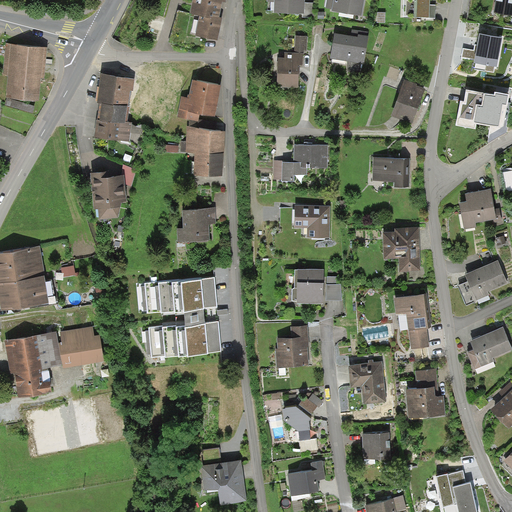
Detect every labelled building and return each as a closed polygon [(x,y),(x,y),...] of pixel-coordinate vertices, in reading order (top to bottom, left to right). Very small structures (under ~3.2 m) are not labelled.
[(193,0),(190,14),(190,15),(200,17),(196,37),(217,41),(222,20),(220,19),(223,3),(226,4),(226,0),(193,0)] [(267,0),(267,2),(274,2),(274,13),(304,14),(304,0),(267,0)] [(362,17),(364,0),(326,0),(326,8),(332,9),(332,12),(362,17)] [(430,0),(403,0),(403,17),(414,17),(414,18),(435,19),(436,5),(430,5),(430,3),(430,0)] [(511,16),(511,0),(496,0),(494,13),(511,16)] [(190,15),(190,14),(178,10),(169,43),(184,46),(186,36),(195,38),(196,37),(200,17),(190,15)] [(386,13),(378,13),(377,23),(385,23),(386,13)] [(503,37),(480,32),(474,59),(498,64),(503,37)] [(353,37),(334,34),(330,59),(364,64),(369,37),(358,35),(358,37),(353,37)] [(295,36),(295,53),(303,54),(304,54),(305,51),(307,51),(308,37),(295,36)] [(8,76),(6,99),(39,102),(41,79),(45,79),(48,48),(6,44),(3,75),(8,76)] [(295,53),(285,53),(284,59),(278,59),(277,85),(283,85),(282,87),(298,88),(299,71),(299,66),(303,66),(303,54),(295,53)] [(153,60),(131,106),(131,111),(147,119),(144,125),(160,131),(186,76),(153,60)] [(134,80),(101,75),(97,104),(100,105),(129,107),(134,80)] [(417,85),(404,80),(392,117),(413,124),(417,112),(425,89),(417,86),(417,85)] [(222,87),(192,81),(189,98),(181,97),(177,117),(199,122),(200,116),(216,119),(219,104),(222,87)] [(492,96),(466,91),(464,101),(464,104),(460,103),(457,123),(475,126),(476,121),(487,123),(492,96)] [(127,122),(129,107),(100,105),(97,121),(127,124),(127,122)] [(132,123),(127,122),(127,124),(97,121),(96,121),(94,138),(130,142),(132,123)] [(226,131),(188,128),(187,141),(181,141),(180,154),(195,155),(193,176),(222,178),(226,131)] [(179,146),(164,145),(164,153),(178,153),(179,146)] [(309,146),(294,145),(294,161),(283,161),(282,180),(282,182),(294,182),(295,175),(307,176),(308,168),(327,169),(328,146),(309,146)] [(404,158),(373,158),(373,181),(385,183),(395,183),(395,188),(409,188),(409,159),(404,158)] [(282,180),(283,161),(274,161),(274,180),(282,180)] [(123,165),(120,176),(124,176),(125,184),(132,186),(137,170),(123,165)] [(108,173),(90,174),(94,210),(98,210),(99,220),(118,218),(121,208),(121,203),(126,202),(125,184),(124,176),(120,176),(112,177),(109,177),(108,173)] [(473,187),(465,189),(467,196),(459,197),(465,226),(477,224),(476,219),(493,216),(494,221),(502,219),(500,206),(495,206),(491,184),(473,187)] [(315,206),(295,206),(294,208),(294,227),(294,228),(307,228),(307,238),(330,238),(330,206),(315,206)] [(294,208),(280,208),(280,227),(294,227),(294,208)] [(215,209),(183,211),(184,230),(177,230),(178,243),(210,241),(209,224),(216,224),(215,209)] [(421,271),(419,228),(395,229),(395,233),(383,233),(384,260),(399,259),(399,273),(407,273),(407,271),(421,271)] [(504,233),(495,236),(498,244),(506,241),(504,233)] [(40,248),(0,254),(0,304),(1,312),(49,305),(40,248)] [(480,263),(465,270),(468,278),(476,298),(490,293),(488,288),(508,280),(498,256),(480,263)] [(297,270),(297,304),(323,305),(324,287),(324,271),(297,270)] [(327,276),(327,284),(340,285),(340,276),(327,276)] [(476,298),(468,278),(457,282),(466,304),(477,300),(476,298)] [(215,279),(202,281),(204,308),(217,307),(215,279)] [(204,308),(202,281),(145,284),(147,314),(184,314),(185,328),(149,328),(152,358),(208,355),(208,354),(206,324),(204,308)] [(326,285),(326,301),(342,301),(342,284),(340,285),(327,284),(326,285)] [(427,289),(394,293),(396,310),(406,308),(409,327),(427,325),(431,324),(429,304),(427,289)] [(219,323),(206,324),(208,354),(222,351),(219,323)] [(488,329),(470,336),(474,345),(482,365),(495,359),(493,355),(511,347),(511,344),(503,323),(488,329)] [(429,344),(427,325),(409,327),(412,346),(429,344)] [(291,327),(292,338),(308,337),(308,326),(291,327)] [(62,343),(58,344),(62,366),(62,369),(104,362),(100,335),(94,336),(93,327),(61,332),(62,343)] [(57,333),(5,341),(11,374),(14,374),(19,399),(52,394),(50,383),(44,384),(42,373),(48,372),(48,368),(62,366),(58,344),(57,333)] [(292,338),(277,339),(278,349),(276,349),(277,368),(309,365),(307,347),(309,347),(309,340),(308,337),(292,338)] [(482,365),(474,345),(467,348),(475,367),(482,365)] [(371,359),(348,361),(350,384),(362,383),(363,401),(386,399),(382,358),(371,359)] [(417,382),(434,381),(437,381),(436,365),(415,367),(417,382)] [(500,390),(503,393),(511,385),(511,379),(500,390)] [(417,382),(406,383),(408,414),(445,411),(444,392),(438,392),(435,390),(435,388),(434,381),(417,382)] [(511,385),(503,393),(491,404),(509,426),(511,422),(511,385)] [(307,392),(299,400),(300,401),(310,409),(312,410),(317,404),(316,404),(321,398),(313,391),(312,392),(307,392)] [(285,403),(283,403),(284,415),(298,426),(309,425),(310,425),(309,416),(312,413),(309,411),(305,407),(298,402),(296,401),(285,402),(285,403)] [(310,409),(300,401),(298,402),(305,407),(309,411),(310,409)] [(311,437),(309,425),(298,426),(300,439),(311,437)] [(363,442),(364,456),(391,455),(390,428),(363,429),(363,442)] [(203,448),(204,460),(221,458),(219,446),(203,448)] [(511,449),(503,458),(511,466),(511,449)] [(243,469),(241,455),(221,458),(204,460),(201,461),(205,485),(218,483),(221,501),(247,498),(243,469)] [(311,460),(312,465),(287,469),(291,492),(319,487),(318,479),(318,477),(326,476),(323,458),(311,460)] [(463,468),(448,471),(451,482),(466,479),(463,468)] [(448,469),(436,471),(443,504),(457,501),(459,511),(472,511),(478,511),(473,489),(471,478),(466,479),(451,482),(448,471),(448,469)] [(403,493),(393,495),(397,509),(406,507),(403,493)] [(380,497),(365,501),(367,511),(397,511),(397,509),(393,495),(393,494),(380,497)]
